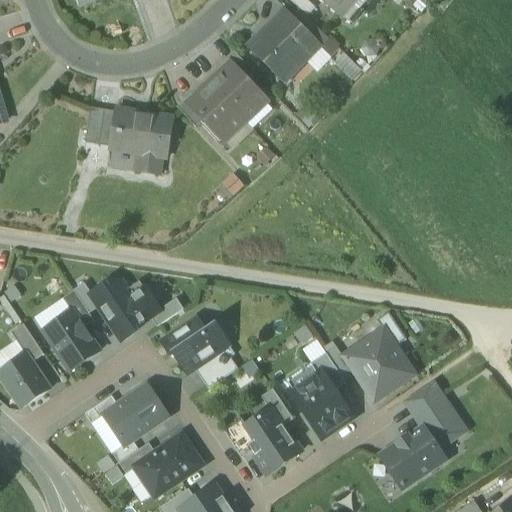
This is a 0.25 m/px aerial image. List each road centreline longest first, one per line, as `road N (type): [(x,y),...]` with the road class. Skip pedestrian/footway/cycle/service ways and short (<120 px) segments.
road 1 (residential): [(0,432),(51,425),(150,358),(254,508),(381,413)]
road 2 (unclassified): [(511,383),(455,310),(174,264)]
road 3 (residential): [(39,0),(52,36),(77,58),(114,67),(193,39),(231,0)]
road 4 (track): [(174,264),(0,237)]
